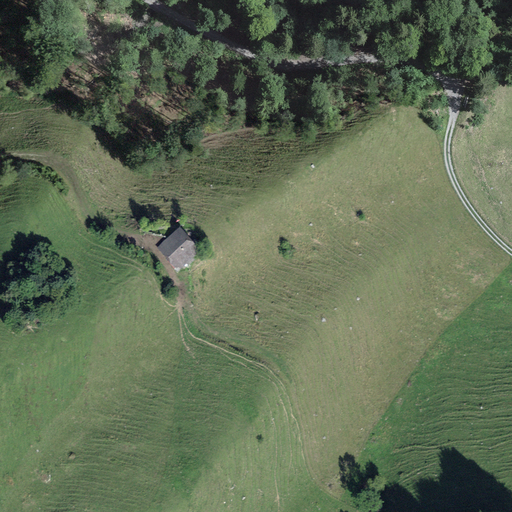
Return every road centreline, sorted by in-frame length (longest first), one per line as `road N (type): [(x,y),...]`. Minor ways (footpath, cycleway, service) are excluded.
road 1 (track): [(511,250),(454,184),(446,163),(455,96),(427,66),(379,51),(268,62),(147,0)]
road 2 (track): [(0,158),(63,166),(95,223),(153,246),(181,303),(202,325),(273,367)]
